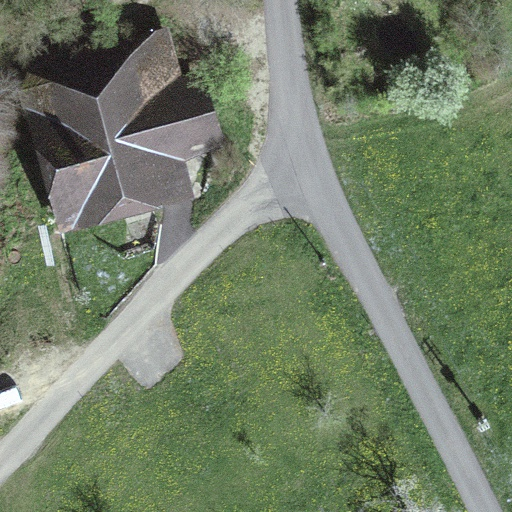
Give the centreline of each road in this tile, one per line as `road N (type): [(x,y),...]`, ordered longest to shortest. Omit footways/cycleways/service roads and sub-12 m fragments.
road 1 (unclassified): [(308,158),(226,222),(0,465)]
road 2 (unclassified): [(308,158),(486,511)]
road 3 (track): [(301,137),(445,112),(511,85)]
road 4 (unclassified): [(284,0),(308,158)]
road 5 (track): [(0,91),(116,0)]
